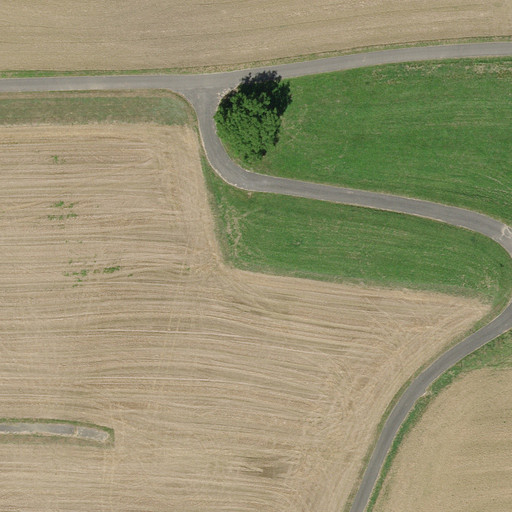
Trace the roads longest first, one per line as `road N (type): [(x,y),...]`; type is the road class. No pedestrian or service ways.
road 1 (track): [(511,47),(399,51),(207,77),(0,85)]
road 2 (track): [(207,77),(213,152),(236,173),(462,216),(511,240)]
road 3 (track): [(511,312),(420,382),(385,438),(357,511)]
